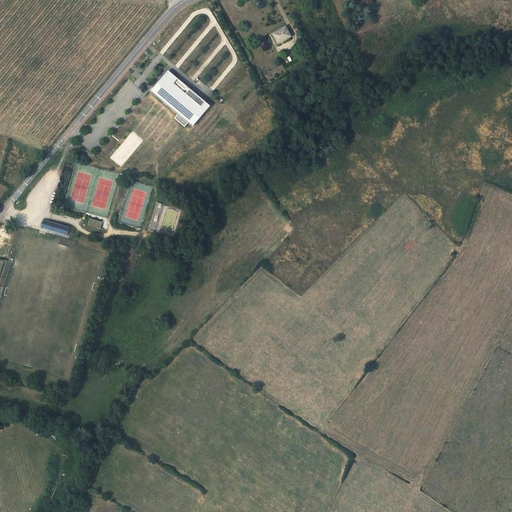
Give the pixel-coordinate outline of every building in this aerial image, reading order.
[(278,43),(291,37),(285,26),(273,33),(278,43)] [(187,88),(167,72),(150,92),(177,116),(173,119),(184,128),(187,124),(193,129),(211,108),(206,104),(187,88)] [(88,225),(100,228),(102,222),(89,218),(88,225)] [(67,235),(69,227),(43,219),(41,228),(67,235)] [(0,236),(0,249),(4,251),(9,240),(0,236)]
